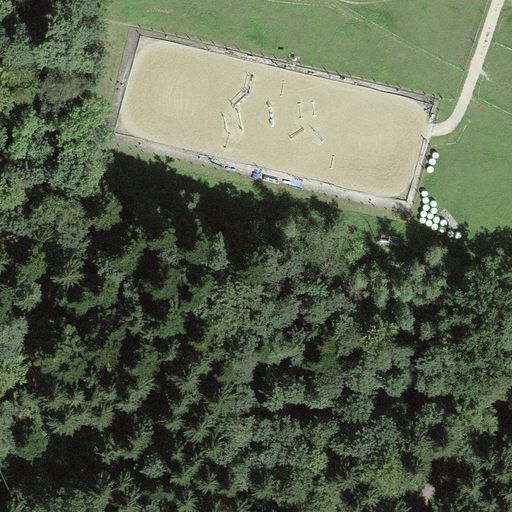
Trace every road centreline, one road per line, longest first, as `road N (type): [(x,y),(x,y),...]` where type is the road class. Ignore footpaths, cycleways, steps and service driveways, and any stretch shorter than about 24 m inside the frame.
road 1 (track): [(108,511),(0,328)]
road 2 (track): [(511,377),(415,511)]
road 3 (track): [(448,130),(462,118),(500,0)]
